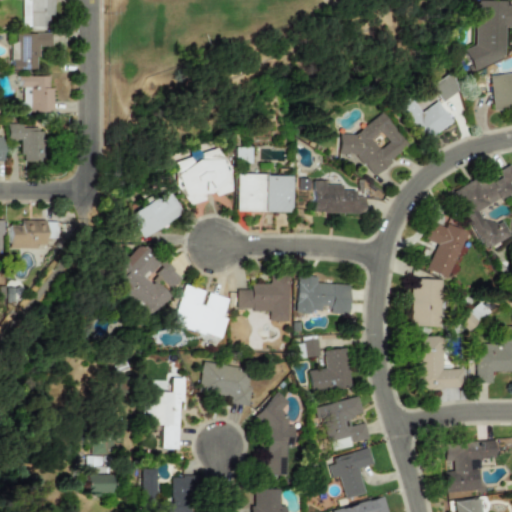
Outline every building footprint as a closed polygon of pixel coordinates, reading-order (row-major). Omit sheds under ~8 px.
[(20,0),(20,26),(50,27),(50,0),(20,0)] [(461,50),(471,72),(496,60),(507,60),(508,27),(511,27),(511,4),(508,5),(507,1),(474,0),(472,45),(461,50)] [(10,69),(36,69),(35,47),(50,47),(50,33),(14,33),(14,42),(9,42),(10,69)] [(490,110),(511,108),(511,73),(487,75),(490,110)] [(458,89),(447,74),(430,87),(441,102),(458,89)] [(46,76),(17,76),(17,87),(21,87),(21,103),(15,103),(15,113),(51,113),(51,87),(46,87),(46,76)] [(450,121),(435,101),(419,112),(407,96),(395,105),(422,142),(450,121)] [(352,134),(337,133),(336,153),(354,154),(371,175),(409,145),(401,135),(397,135),(380,112),(352,134)] [(6,140),(19,139),(19,162),(39,162),(39,128),(21,128),(21,123),(6,124),(6,140)] [(232,191),(227,171),(224,172),(217,148),(193,155),(193,156),(171,162),(184,206),(204,200),(203,194),(213,192),(214,196),(232,191)] [(450,190),(479,250),(508,236),(499,217),(481,225),(474,211),(511,192),(511,191),(507,182),(511,179),(511,172),(508,164),(495,171),(499,178),(489,183),(484,173),(450,190)] [(289,212),(290,175),(235,174),(234,211),(289,212)] [(310,213),(361,214),(361,195),(352,195),(352,190),(339,190),(339,183),(310,182),(310,213)] [(139,238),(181,213),(167,190),(125,215),(139,238)] [(6,225),(7,248),(42,247),(42,238),(54,238),(53,220),(17,221),(18,225),(6,225)] [(423,270),(446,279),(464,232),(443,224),(442,227),(428,222),(422,239),(434,244),(423,270)] [(149,318),(169,292),(168,291),(179,276),(136,243),(115,270),(118,272),(108,286),(149,318)] [(286,321),(285,275),(267,275),(267,283),(247,284),(247,289),(233,290),(234,310),(266,310),(266,321),(286,321)] [(346,284),(313,283),(313,276),(294,275),(293,312),(318,313),(318,306),(327,306),(327,313),(345,314),(346,284)] [(438,327),(439,279),(409,278),(408,326),(438,327)] [(224,298),(202,292),(203,291),(180,285),(169,325),(218,338),(223,318),(219,317),(224,298)] [(511,371),(511,326),(498,326),(498,344),(473,344),(473,383),(489,383),(489,371),(511,371)] [(438,369),(439,336),(411,336),(410,388),(459,389),(459,369),(438,369)] [(300,341),(303,357),(316,355),(313,339),(300,341)] [(343,347),(321,350),(323,368),(305,371),(308,392),(348,386),(343,347)] [(195,392),(228,396),(227,403),(245,406),(248,387),(244,386),(247,368),(198,362),(195,392)] [(175,449),(177,378),(168,378),(167,392),(150,392),(150,389),(140,389),(139,424),(158,425),(158,448),(175,449)] [(262,475),(283,475),(284,446),(291,446),(291,425),(285,425),(285,416),(278,409),(285,402),(275,392),(251,416),(263,429),(262,475)] [(366,440),(362,423),(347,426),(345,418),(359,414),(355,397),(314,406),(324,450),(366,440)] [(88,455),(107,454),(106,437),(88,437),(88,455)] [(443,492),(477,491),(476,459),(493,458),(492,440),(441,443),(442,462),(450,462),(450,471),(442,471),(443,492)] [(362,493),(356,468),(370,464),(366,449),(324,460),(329,479),(336,477),(342,499),(362,493)] [(138,502),(153,502),(153,469),(137,469),(138,502)] [(81,494),(106,494),(105,474),(80,475),(81,494)] [(167,477),(168,503),(158,504),(158,511),(188,511),(187,477),(167,477)] [(283,511),(284,506),(277,506),(277,489),(250,489),(250,511),(283,511)] [(384,511),(381,497),(329,510),(329,511),(384,511)] [(478,511),(478,498),(451,501),(452,511),(478,511)]
